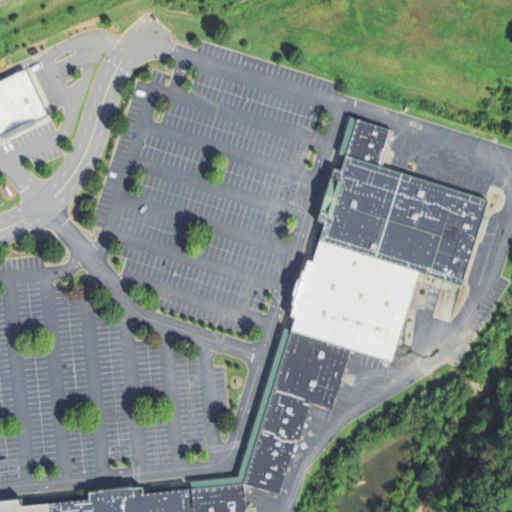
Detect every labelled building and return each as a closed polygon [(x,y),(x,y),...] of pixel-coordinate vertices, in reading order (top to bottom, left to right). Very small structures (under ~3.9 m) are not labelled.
[(0,81),(0,132),(1,132),(3,135),(47,114),(25,69),(0,81)] [(342,157),(336,155),(348,119),(354,121),(342,157)] [(342,157),(379,168),(390,132),(354,121),(342,157)] [(316,242),(416,274),(457,287),(484,201),(379,168),(342,157),(338,172),(332,170),(316,223),(321,225),(316,242)] [(290,332),(348,350),(387,363),(416,274),(316,242),(309,264),(306,262),(302,273),(301,272),(290,306),(292,306),(289,317),(294,319),(290,332)] [(189,490),(191,483),(236,478),(282,329),(290,332),(241,485),(189,490)] [(241,485),(275,496),(292,440),(297,442),(308,406),(328,412),(348,350),(290,332),(241,485)] [(189,490),(191,511),(243,511),(241,485),(189,490)] [(47,505),(47,511),(191,511),(189,490),(139,495),(140,488),(86,494),(85,501),(47,505)] [(0,511),(47,511),(47,505),(17,508),(18,501),(0,502),(0,511)]
